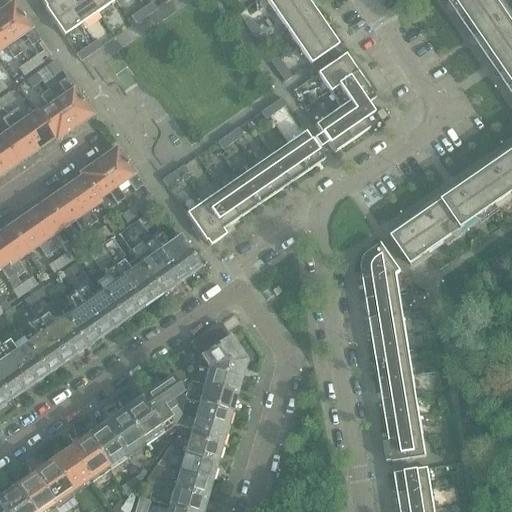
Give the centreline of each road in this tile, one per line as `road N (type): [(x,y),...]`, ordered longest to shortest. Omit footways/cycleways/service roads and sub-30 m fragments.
road 1 (residential): [(321,216),(330,197),(444,120),(362,0)]
road 2 (residential): [(366,511),(321,216)]
road 3 (residential): [(0,459),(238,292)]
road 4 (residential): [(247,511),(288,366),(238,292)]
road 5 (residential): [(238,292),(238,264),(321,216)]
